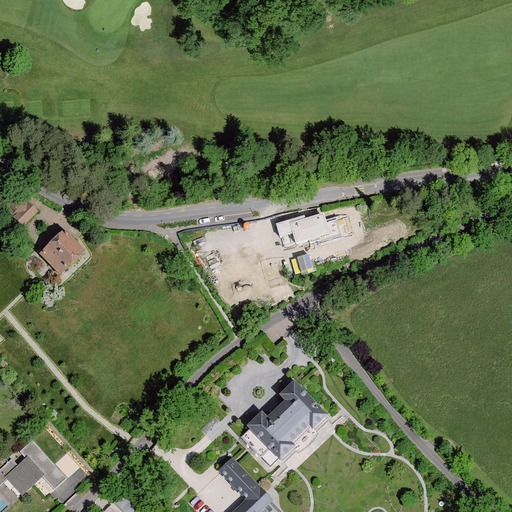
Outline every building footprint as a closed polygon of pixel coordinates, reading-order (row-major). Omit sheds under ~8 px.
[(36,213),(17,193),(7,210),(16,218),(14,219),(22,228),(36,213)] [(304,216),(276,225),(280,237),(279,237),(281,244),(295,240),(297,246),(310,242),(311,244),(320,241),(320,243),(334,239),(331,230),(328,231),(323,214),(305,220),(304,216)] [(62,232),(39,253),(60,274),(82,253),(62,232)] [(324,416),(292,383),(281,394),(286,400),(265,419),(261,414),(248,426),(279,458),(293,445),(289,441),(307,424),(311,428),(324,416)] [(11,462),(0,470),(0,486),(6,482),(20,497),(42,478),(54,491),(65,481),(31,443),(19,454),(24,460),(16,468),(11,462)] [(281,511),(231,460),(219,471),(248,500),(235,511),(281,511)]
